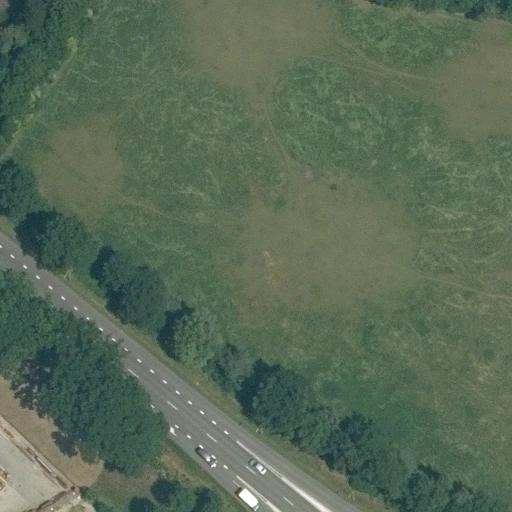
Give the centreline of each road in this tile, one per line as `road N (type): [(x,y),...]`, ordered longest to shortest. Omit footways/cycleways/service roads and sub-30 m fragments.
road 1 (primary): [(350,511),(165,394)]
road 2 (secondary): [(165,394),(0,260)]
road 3 (secondary): [(299,511),(165,394)]
road 4 (primary): [(165,394),(268,511)]
